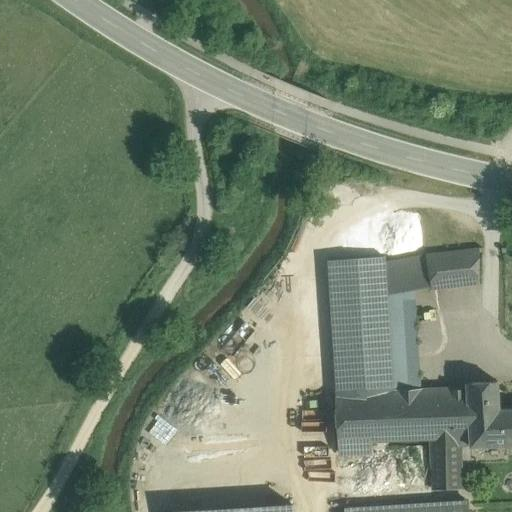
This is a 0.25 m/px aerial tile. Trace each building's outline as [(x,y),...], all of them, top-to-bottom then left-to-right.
[(480,248),(426,254),(432,286),(432,289),(479,284),(480,252),(480,248)] [(426,254),(385,262),(387,294),(432,286),(426,254)] [(385,257),(329,260),(337,396),(393,393),(389,321),(387,294),(385,262),(385,257)] [(412,321),(389,321),(393,393),(416,392),(412,321)] [(511,409),(499,410),(498,381),(467,383),(467,390),(471,445),(471,446),(511,444),(511,409)] [(337,396),(335,396),(339,453),(372,452),(372,446),(374,442),(432,440),(433,490),(461,488),(460,445),(471,445),(467,390),(337,396)] [(467,511),(467,500),(345,508),(345,511),(467,511)] [(172,510),(171,511),(295,511),(295,503),(172,510)]
